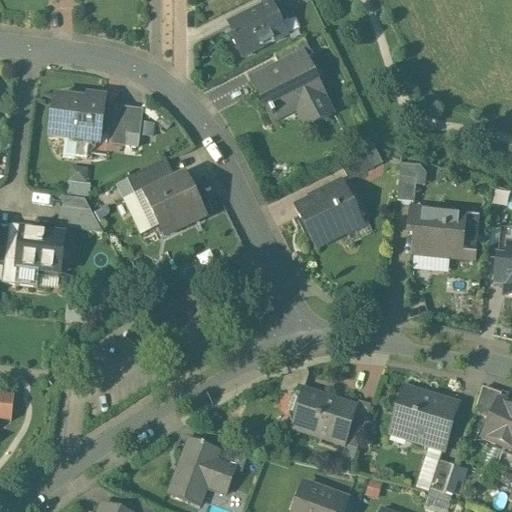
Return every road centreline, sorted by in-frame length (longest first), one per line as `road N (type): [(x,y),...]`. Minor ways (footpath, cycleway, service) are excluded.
road 1 (residential): [(0,44),(103,59),(162,81),(206,129),(289,302),(300,344)]
road 2 (residential): [(20,511),(81,464),(300,344)]
road 3 (residential): [(300,344),(407,345),(511,364)]
